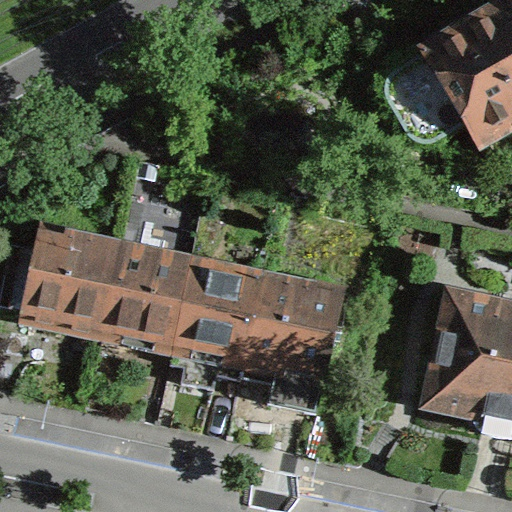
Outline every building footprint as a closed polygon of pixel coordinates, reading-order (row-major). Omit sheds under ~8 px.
[(511,0),(504,0),(503,2),(502,6),(502,10),(497,13),(511,39),(511,0)] [(469,124),(481,145),(511,126),(511,39),(497,13),(465,32),(460,24),(429,42),(434,50),(412,63),(400,71),(397,73),(394,75),(391,78),(389,81),(388,84),(387,88),(386,92),(386,95),(387,99),(389,103),(390,105),(407,134),(409,137),(411,139),(414,141),(416,143),(420,144),(423,145),(426,146),(429,145),(433,145),(436,144),(438,143),(469,124)] [(31,268),(18,323),(101,339),(122,238),(43,219),(31,268)] [(173,354),(195,254),(122,238),(101,339),(173,354)] [(241,381),(241,378),(244,366),(265,269),(195,254),(173,354),(170,366),(185,369),(182,384),(214,391),(217,376),(241,381)] [(342,286),(265,269),(244,366),(275,373),(268,404),(315,414),(342,286)] [(511,307),(498,304),(497,307),(452,297),(428,406),(454,411),(474,416),(476,421),(478,426),(481,430),(485,434),(490,436),(495,438),(501,439),(506,439),(511,438),(511,437),(511,307)]
